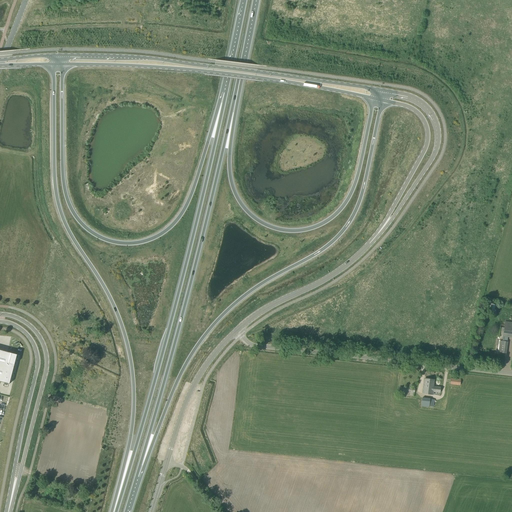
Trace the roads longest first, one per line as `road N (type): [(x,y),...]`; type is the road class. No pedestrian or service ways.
road 1 (trunk): [(136,478),(204,335),(246,293),(338,237),(352,217),(381,100)]
road 2 (trunk): [(52,64),(58,207),(115,315),(132,382),(131,428),(111,511)]
road 3 (trunk): [(225,87),(115,511)]
road 4 (trunk): [(225,87),(177,219),(154,238),(119,243),(84,227),(64,194),(61,64)]
road 5 (trunk): [(136,478),(237,88)]
road 6 (trunk): [(373,98),(343,206),(320,225),(282,230),(244,210),(232,187),(237,88)]
road 7 (secondary): [(378,89),(158,60),(57,56)]
road 8 (secondary): [(61,64),(212,72),(373,98)]
road 9 (unclassified): [(511,373),(253,345),(235,331)]
road 10 (secondary): [(369,243),(390,222),(437,139),(423,104),(378,89)]
road 11 (secondary): [(381,100),(423,117),(427,140),(369,243)]
road 12 (tertiary): [(20,471),(47,358),(30,326),(0,314)]
road 13 (tertiary): [(0,322),(25,332),(37,359),(14,466)]
road 14 (secondary): [(235,331),(191,390),(166,460)]
